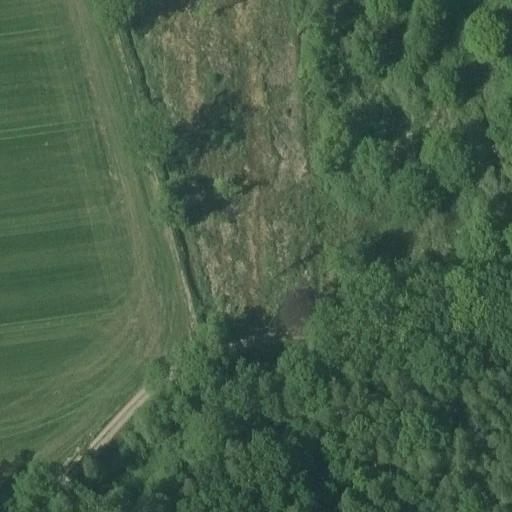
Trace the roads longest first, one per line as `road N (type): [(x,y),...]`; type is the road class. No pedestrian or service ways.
road 1 (track): [(180,370),(221,342),(511,294)]
road 2 (track): [(180,370),(220,390),(355,511)]
road 3 (track): [(16,511),(45,496),(131,407),(180,370)]
